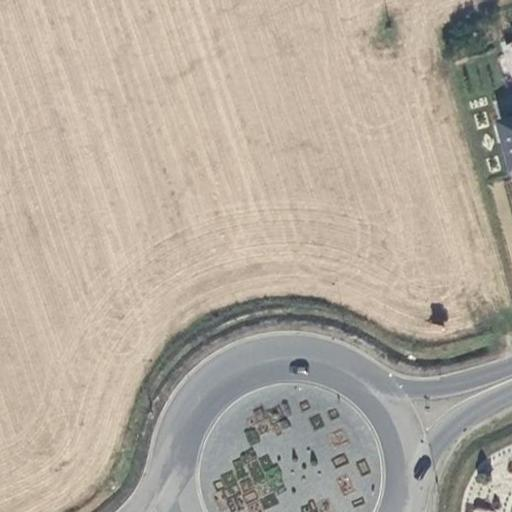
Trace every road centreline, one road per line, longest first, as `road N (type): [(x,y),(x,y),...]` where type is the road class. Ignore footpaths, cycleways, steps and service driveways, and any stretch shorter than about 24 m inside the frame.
road 1 (primary): [(379,385),(322,354),(257,355),(218,374),(188,405),(167,467)]
road 2 (primary): [(511,369),(433,391),(379,385)]
road 3 (primary): [(418,474),(445,433),(511,395)]
